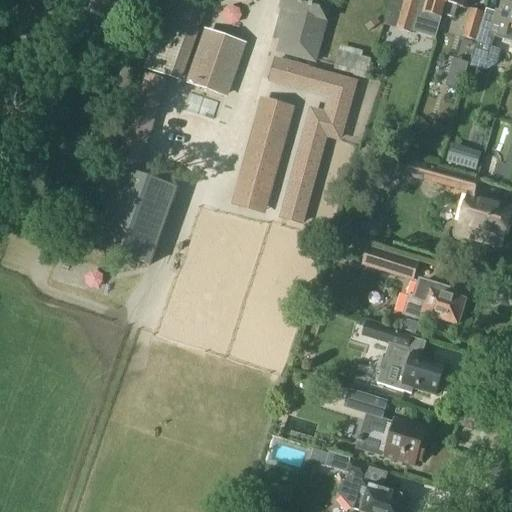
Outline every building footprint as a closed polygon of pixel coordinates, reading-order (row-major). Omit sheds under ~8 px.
[(0,0),(0,16),(9,15),(12,27),(14,39),(24,37),(24,41),(50,35),(47,20),(55,18),(53,6),(60,4),(58,0),(0,0)] [(92,0),(92,1),(91,0),(90,3),(93,3),(90,10),(104,15),(115,18),(118,8),(123,10),(126,0),(156,0),(160,1),(160,0),(92,0)] [(204,0),(171,0),(147,68),(176,79),(204,0)] [(330,4),(317,0),(282,0),(280,8),(289,11),(277,52),(313,62),(314,61),(315,56),(330,4)] [(391,0),(381,32),(389,34),(390,35),(395,36),(405,0),(391,0)] [(406,2),(397,32),(412,36),(417,17),(430,21),(432,14),(444,17),(448,0),(418,0),(417,5),(406,2)] [(448,0),(444,17),(455,20),(458,7),(465,9),(467,0),(448,0)] [(476,42),(475,46),(471,57),(487,61),(496,33),(504,35),(508,23),(511,23),(511,0),(503,0),(499,15),(496,14),(491,33),(480,30),(476,42)] [(476,42),(480,30),(484,15),(470,11),(462,37),(476,42)] [(369,32),(380,24),(377,18),(365,26),(369,32)] [(208,31),(189,84),(223,95),(241,43),(208,31)] [(337,51),(333,65),(354,71),(353,75),(363,78),(368,60),(337,51)] [(271,80),(272,79),(302,88),(302,89),(304,89),(304,88),(341,99),(346,83),(308,73),(309,71),(307,71),(307,72),(276,63),(276,62),(275,62),(269,80),(271,80)] [(137,171),(135,170),(163,81),(144,75),(144,77),(145,77),(118,165),(117,164),(116,166),(136,172),(137,171)] [(292,107),(263,99),(233,204),(261,212),(292,107)] [(310,115),(311,115),(282,217),(281,217),(281,218),(301,224),(301,222),(300,222),(323,135),(336,138),(336,139),(337,140),(342,122),(311,113),(310,115)] [(388,130),(385,142),(394,144),(397,133),(388,130)] [(374,146),(362,162),(378,174),(389,158),(374,146)] [(476,180),(427,167),(428,165),(407,159),(402,176),(423,182),(424,180),(472,193),(476,180)] [(511,168),(499,164),(493,181),(511,187),(511,168)] [(501,247),(511,210),(481,201),(481,199),(468,195),(460,224),(472,228),(469,238),(501,247)] [(92,246),(144,265),(149,267),(159,241),(154,239),(101,219),(92,246)] [(377,250),(371,269),(411,282),(415,269),(418,263),(377,250)] [(457,322),(462,319),(464,311),(462,306),(463,303),(452,299),(454,294),(420,283),(415,299),(408,297),(403,315),(422,321),(424,315),(456,325),(457,322)] [(378,329),(375,339),(382,341),(382,342),(390,345),(390,346),(395,347),(405,350),(409,338),(393,334),(378,329)] [(395,347),(383,386),(394,389),(412,394),(414,387),(436,393),(436,391),(440,392),(444,380),(440,379),(444,368),(422,361),(427,344),(409,338),(405,350),(395,347)] [(349,390),(344,408),(366,415),(383,420),(383,419),(388,402),(349,390)] [(366,415),(356,449),(413,467),(416,459),(421,461),(426,445),(420,443),(424,432),(392,422),(383,419),(383,420),(366,415)] [(350,460),(328,454),(313,449),(310,460),(325,465),(325,466),(348,473),(341,495),(352,508),(351,509),(360,511),(400,511),(406,496),(361,483),(367,466),(350,461),(350,460)] [(278,504),(278,485),(265,485),(264,504),(278,504)]
